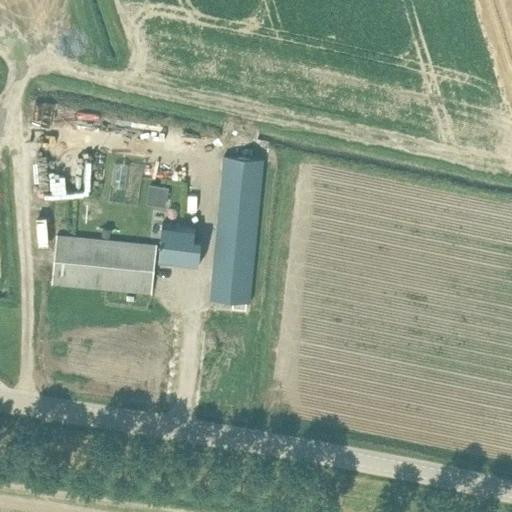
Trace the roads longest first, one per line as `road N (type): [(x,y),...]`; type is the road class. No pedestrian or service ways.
road 1 (track): [(0,40),(131,83),(511,169)]
road 2 (unclassified): [(511,491),(0,400)]
road 3 (track): [(27,404),(21,47)]
